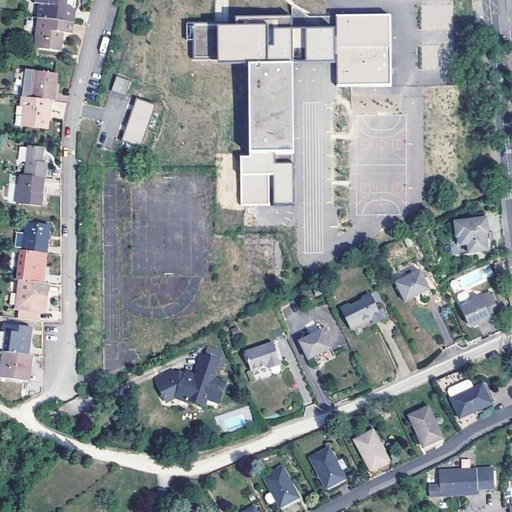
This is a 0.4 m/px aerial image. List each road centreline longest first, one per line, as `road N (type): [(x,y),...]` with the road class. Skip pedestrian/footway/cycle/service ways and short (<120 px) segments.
road 1 (residential): [(103,0),(72,124),(64,374),(14,420)]
road 2 (residential): [(511,337),(276,439)]
road 3 (residential): [(511,411),(319,511)]
road 4 (residential): [(489,0),(511,193)]
